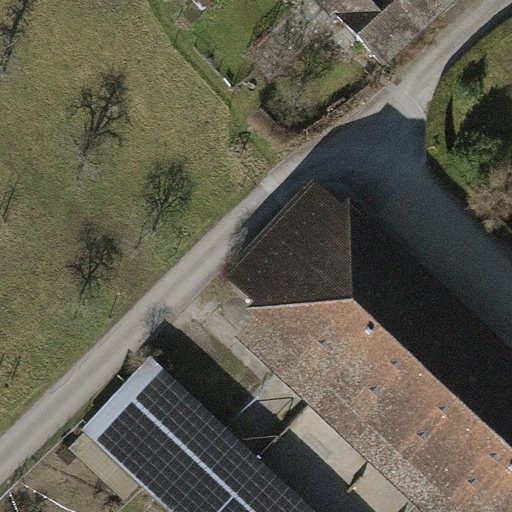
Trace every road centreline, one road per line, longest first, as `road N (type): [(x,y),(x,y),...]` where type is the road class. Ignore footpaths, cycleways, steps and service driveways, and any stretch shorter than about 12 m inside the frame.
road 1 (residential): [(0,462),(299,170),(367,138)]
road 2 (residential): [(367,138),(405,198),(511,294)]
road 3 (residential): [(367,138),(506,0)]
